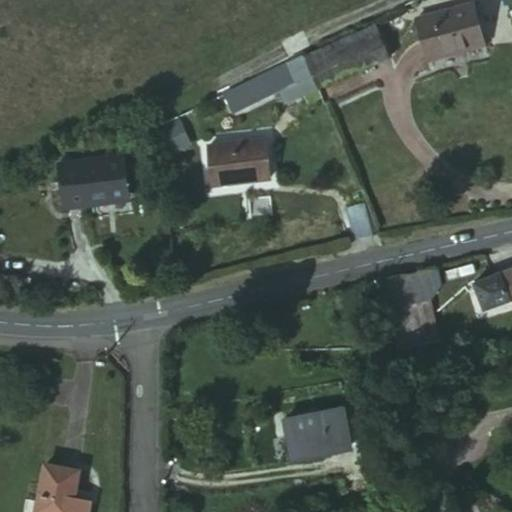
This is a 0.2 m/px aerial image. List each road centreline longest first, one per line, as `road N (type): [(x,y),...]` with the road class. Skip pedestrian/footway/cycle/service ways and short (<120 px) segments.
road 1 (tertiary): [(511,229),(135,317)]
road 2 (track): [(393,0),(153,107)]
road 3 (residential): [(135,317),(145,511)]
road 4 (tertiary): [(135,317),(0,324)]
